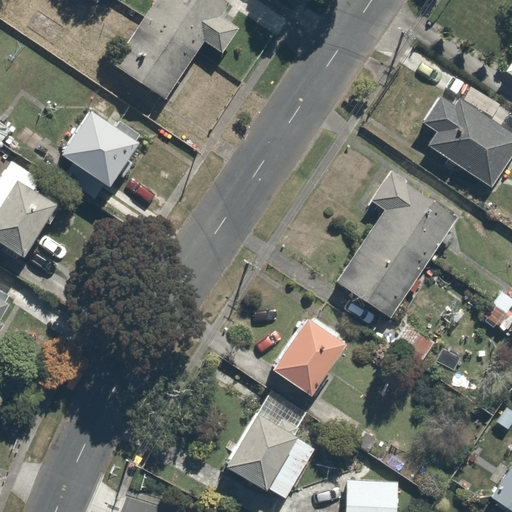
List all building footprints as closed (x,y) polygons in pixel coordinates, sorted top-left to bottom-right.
[(143,0),(101,61),(156,98),(196,40),(214,53),(236,21),(216,7),(220,0),(143,0)] [(511,41),(495,70),(511,80),(511,41)] [(420,129),(413,143),(483,184),(511,135),(511,133),(431,86),(409,123),(420,129)] [(76,93),(41,149),(95,182),(130,126),(76,93)] [(0,251),(10,258),(46,201),(26,188),(35,174),(7,156),(0,165),(0,251)] [(353,203),(368,214),(325,278),(379,314),(447,214),(378,167),(353,203)] [(511,299),(491,287),(477,311),(505,327),(511,314),(511,299)] [(309,392),(342,333),(290,305),(257,364),(309,392)] [(397,320),(383,341),(417,362),(430,341),(397,320)] [(511,367),(501,385),(511,391),(511,367)] [(206,458),(209,460),(284,498),(311,443),(233,404),(206,458)] [(153,433),(138,466),(186,488),(201,455),(153,433)] [(511,511),(511,447),(479,499),(500,511),(511,511)] [(341,474),(338,511),(397,511),(399,477),(341,474)]
